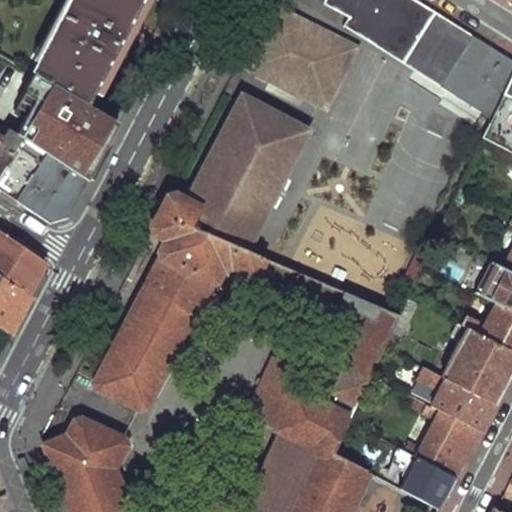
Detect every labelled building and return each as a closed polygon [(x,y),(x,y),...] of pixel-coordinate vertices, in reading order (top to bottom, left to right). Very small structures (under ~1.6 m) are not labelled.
[(66,0),(27,72),(87,105),(145,0),(66,0)] [(322,0),(319,5),(344,20),(352,9),(338,0),(322,0)] [(338,0),(352,9),(357,0),(338,0)] [(430,81),(450,93),(482,42),(415,0),(357,0),(352,9),(344,20),(341,24),(430,81)] [(276,10),(247,65),(322,105),(351,48),(276,10)] [(450,93),(489,118),(511,74),(511,61),(482,42),(450,93)] [(0,113),(0,123),(86,183),(98,161),(118,123),(87,105),(27,72),(0,113)] [(511,74),(489,118),(479,137),(482,138),(506,151),(511,138),(511,74)] [(160,260),(97,381),(96,388),(98,391),(135,409),(138,409),(141,408),(146,404),(208,285),(215,281),(220,270),(228,265),(359,332),(334,387),(357,399),(368,376),(382,348),(398,314),(243,250),(252,232),(223,216),(234,193),(264,208),(305,129),(241,97),(187,203),(173,196),(168,198),(155,222),(151,228),(153,234),(166,240),(159,254),(160,260)] [(0,172),(21,139),(7,131),(0,142),(0,172)] [(21,139),(0,172),(0,192),(18,205),(48,225),(67,219),(76,202),(86,183),(21,139)] [(234,193),(223,216),(252,232),(264,208),(234,193)] [(487,262),(511,274),(511,218),(507,229),(511,231),(511,250),(508,258),(493,250),(487,262)] [(442,222),(436,236),(442,239),(448,226),(442,222)] [(43,263),(0,232),(0,278),(26,295),(35,277),(43,263)] [(494,304),(511,312),(511,274),(487,262),(472,293),(494,304)] [(0,329),(5,333),(17,311),(26,295),(0,278),(0,329)] [(412,284),(407,295),(414,298),(419,288),(412,284)] [(398,314),(382,348),(390,353),(393,347),(414,303),(406,298),(398,314)] [(457,326),(511,353),(511,312),(494,304),(483,326),(462,316),(457,326)] [(440,379),(492,406),(505,382),(511,367),(511,353),(457,326),(454,324),(448,336),(459,342),(440,379)] [(382,348),(368,376),(377,381),(390,353),(382,348)] [(427,407),(478,434),(484,422),(492,406),(440,379),(420,368),(413,380),(435,391),(427,407)] [(244,414),(278,431),(296,392),(262,375),(244,414)] [(242,506),(239,511),(346,511),(365,473),(354,467),(331,456),(335,447),(349,417),(296,392),(278,431),(242,506)] [(413,458),(454,480),(465,458),(478,434),(427,407),(414,400),(409,409),(431,422),(413,458)] [(45,447),(70,511),(129,511),(112,468),(123,449),(121,441),(84,421),(73,429),(69,436),(45,447)] [(331,456),(354,467),(359,459),(335,447),(331,456)] [(397,490),(438,510),(446,495),(454,480),(413,458),(396,449),(391,458),(408,468),(397,490)] [(390,503),(396,489),(379,482),(374,497),(390,503)] [(197,511),(239,511),(242,506),(209,488),(197,511)]
